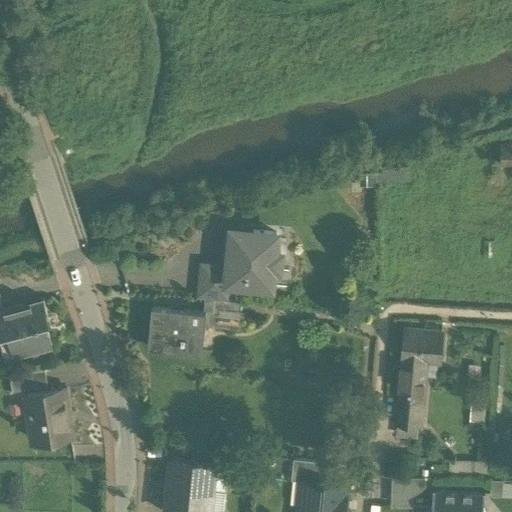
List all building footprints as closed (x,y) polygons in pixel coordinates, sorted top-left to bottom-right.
[(511,144),(502,144),(502,164),(511,164),(511,144)] [(405,164),(378,167),(378,174),(379,180),(406,179),(405,164)] [(379,180),(378,174),(366,174),(367,186),(379,186),(379,180)] [(277,231),(231,226),(227,266),(226,280),(271,285),(273,266),(279,266),(281,250),(275,250),(277,231)] [(224,299),(226,280),(227,266),(203,264),(200,297),(213,298),(224,299)] [(3,308),(0,308),(0,330),(7,329),(12,348),(31,343),(33,349),(52,344),(45,319),(49,318),(43,298),(3,308)] [(224,299),(213,298),(212,314),(239,317),(241,301),(224,299)] [(193,310),(153,306),(149,346),(201,351),(203,325),(205,325),(206,310),(193,309),(193,310)] [(404,328),(395,422),(420,424),(426,359),(440,360),(443,331),(404,328)] [(45,368),(9,373),(12,390),(48,384),(45,368)] [(67,387),(26,393),(26,396),(24,400),(26,415),(30,418),(33,441),(70,435),(66,410),(69,409),(70,406),(67,387)] [(233,452),(197,448),(196,460),(214,462),(214,466),(231,467),(233,452)] [(196,460),(171,458),(169,477),(168,477),(167,486),(212,490),(214,466),(214,462),(196,460)] [(329,462),(293,458),(291,479),(301,480),(301,479),(327,481),(329,462)] [(486,464),(449,463),(449,476),(486,477),(486,464)] [(425,478),(413,477),(412,489),(420,490),(424,486),(425,478)] [(327,481),(301,479),(301,480),(298,511),(343,511),(344,510),(345,500),(346,483),(327,481)] [(502,480),(491,480),(490,493),(502,493),(502,480)] [(209,511),(212,490),(167,486),(166,494),(167,494),(165,511),(209,511)] [(457,511),(459,491),(435,490),(434,489),(433,489),(431,511),(457,511)] [(483,492),(459,491),(457,511),(483,511),(485,492),(483,492)]
